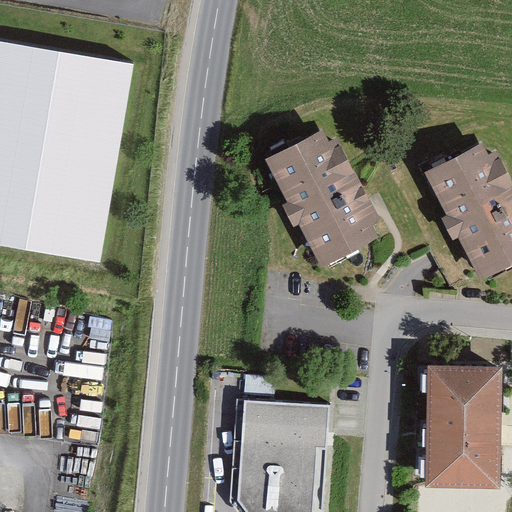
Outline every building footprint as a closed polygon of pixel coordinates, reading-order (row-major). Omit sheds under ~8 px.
[(0,34),(0,237),(97,257),(130,58),(0,34)] [(312,123),(256,151),(314,258),(370,231),(363,217),(374,212),(328,131),(319,135),(312,123)] [(474,136),(418,163),(475,270),(511,252),(511,183),(489,143),(480,148),(474,136)] [(504,367),(429,365),(426,487),(501,489),(504,367)] [(322,511),(328,406),(244,402),(239,511),(322,511)]
